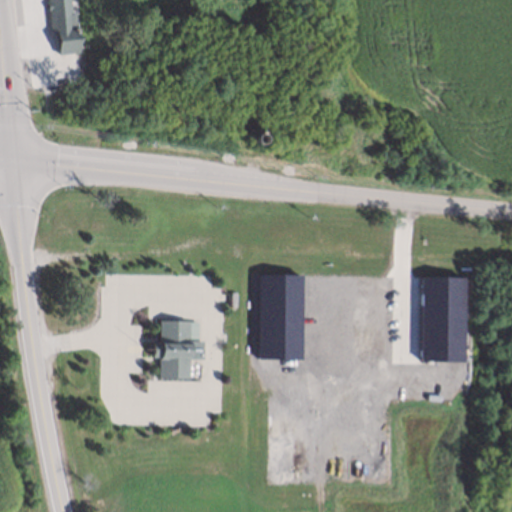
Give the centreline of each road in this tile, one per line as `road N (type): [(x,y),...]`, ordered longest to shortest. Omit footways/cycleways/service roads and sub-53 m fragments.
road 1 (tertiary): [(11,163),(304,193)]
road 2 (tertiary): [(304,193),(511,212)]
road 3 (primary): [(29,326),(62,511)]
road 4 (primary): [(11,163),(29,326)]
